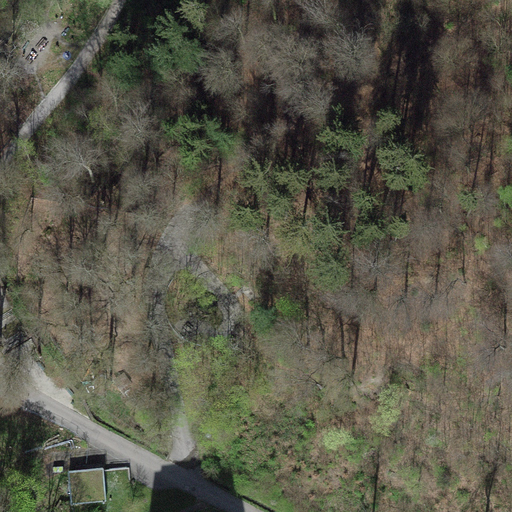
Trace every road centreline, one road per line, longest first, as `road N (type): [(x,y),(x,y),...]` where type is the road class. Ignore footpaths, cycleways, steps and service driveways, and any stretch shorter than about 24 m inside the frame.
road 1 (unclassified): [(245,511),(0,384)]
road 2 (track): [(0,170),(120,0)]
